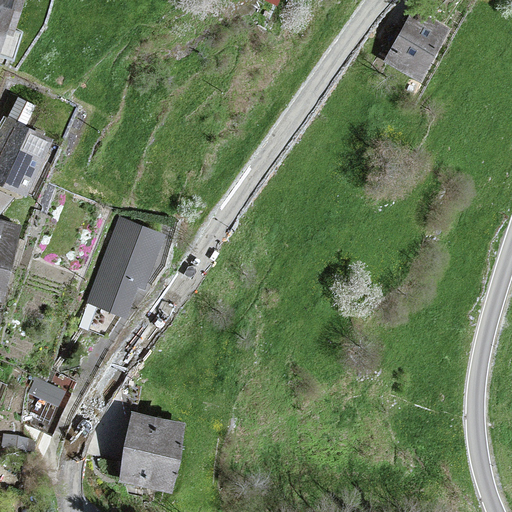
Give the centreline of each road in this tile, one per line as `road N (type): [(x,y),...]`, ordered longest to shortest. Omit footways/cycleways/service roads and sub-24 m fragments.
road 1 (tertiary): [(379,0),(97,402),(72,454),(71,511)]
road 2 (tertiary): [(496,511),(475,419),(480,365),(511,250)]
